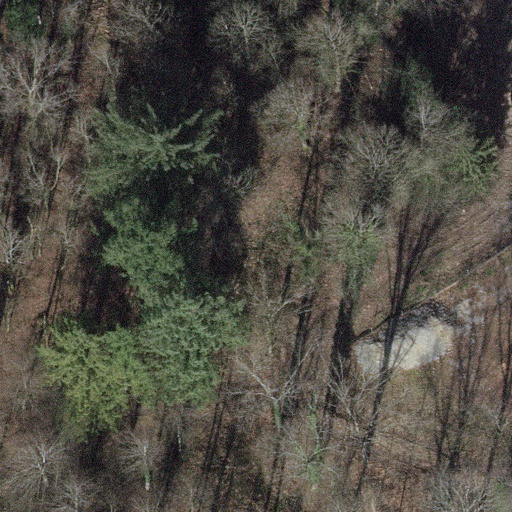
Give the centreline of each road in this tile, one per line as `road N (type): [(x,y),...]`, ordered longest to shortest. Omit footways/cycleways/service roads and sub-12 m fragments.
road 1 (track): [(0,468),(388,367),(511,274)]
road 2 (track): [(388,367),(511,415)]
